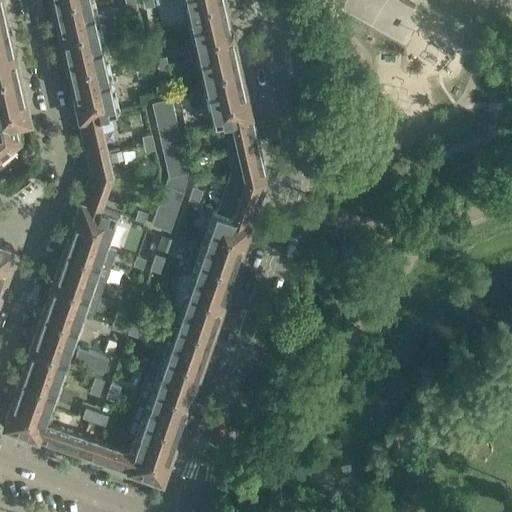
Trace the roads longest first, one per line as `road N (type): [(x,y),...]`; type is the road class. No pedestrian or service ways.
road 1 (residential): [(192,511),(295,183),(257,0)]
road 2 (residential): [(44,229),(63,154),(30,0)]
road 3 (residential): [(142,511),(0,464)]
road 4 (residential): [(0,356),(44,229)]
